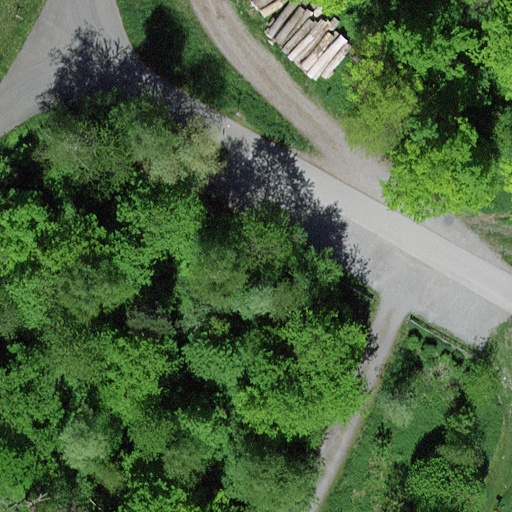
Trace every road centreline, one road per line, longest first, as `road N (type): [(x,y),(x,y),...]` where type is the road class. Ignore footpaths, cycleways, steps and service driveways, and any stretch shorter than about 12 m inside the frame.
road 1 (track): [(511,283),(65,41)]
road 2 (track): [(441,238),(313,511)]
road 3 (track): [(381,208),(230,24),(221,0)]
